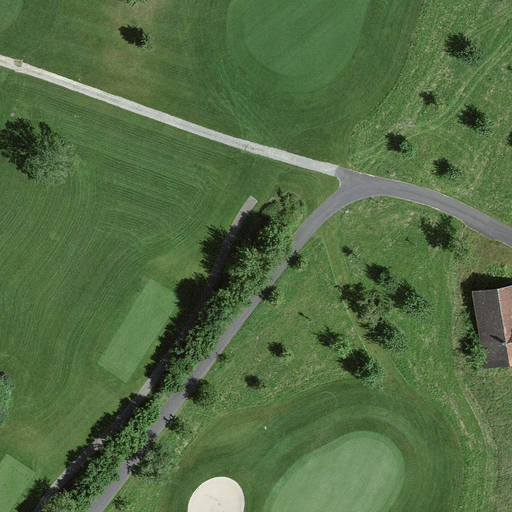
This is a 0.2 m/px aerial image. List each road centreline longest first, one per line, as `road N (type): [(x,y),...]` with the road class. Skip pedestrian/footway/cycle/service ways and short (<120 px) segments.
road 1 (track): [(344,197),(310,225),(92,511)]
road 2 (track): [(0,60),(376,185)]
